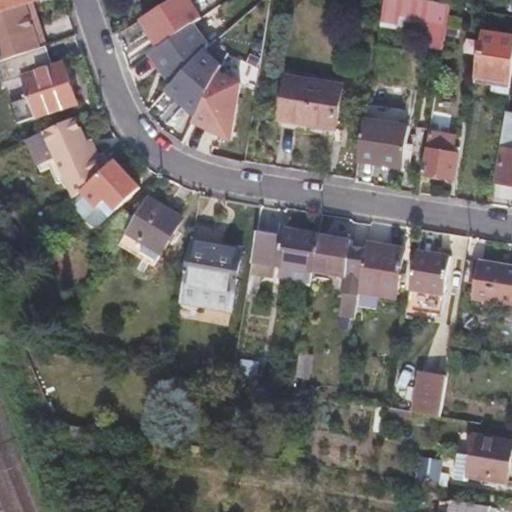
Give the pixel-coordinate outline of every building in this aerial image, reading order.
[(0,0),(0,60),(1,60),(40,47),(25,2),(30,0),(0,0)] [(30,0),(25,2),(40,47),(49,44),(33,0),(30,0)] [(159,44),(160,44),(194,21),(202,16),(191,0),(168,0),(144,16),(159,44)] [(431,34),(446,37),(452,3),(439,0),(436,0),(386,0),(385,9),(433,19),(431,34)] [(172,81),(173,82),(204,47),(205,48),(209,43),(194,21),(160,44),(159,44),(150,50),(172,81)] [(509,78),(511,60),(511,34),(482,30),(475,73),(509,78)] [(40,47),(1,60),(21,120),(80,99),(66,61),(57,64),(49,44),(40,47)] [(218,71),(219,71),(222,64),(205,48),(204,47),(173,82),(172,81),(166,87),(196,114),(197,114),(218,71)] [(291,68),(283,113),(337,122),(345,77),(291,68)] [(219,71),(218,71),(197,114),(196,114),(193,120),(231,139),(240,83),(219,71)] [(369,101),(359,158),(403,165),(414,109),(369,101)] [(337,122),(283,113),(282,122),(336,131),(337,122)] [(82,190),(106,168),(95,145),(91,146),(77,115),(44,130),(57,156),(75,197),(82,190)] [(44,130),(25,139),(36,165),(57,156),(44,130)] [(429,132),(423,171),(452,176),(457,147),(453,146),(455,137),(429,132)] [(511,146),(502,145),(496,180),(511,182),(511,146)] [(138,188),(114,161),(106,168),(82,190),(107,217),(138,188)] [(99,225),(107,217),(82,190),(75,197),(74,198),(73,205),(91,225),(99,225)] [(182,219),(146,197),(133,219),(117,243),(152,265),(182,219)] [(60,210),(41,228),(47,234),(67,217),(60,210)] [(117,243),(133,219),(124,212),(106,228),(109,234),(100,248),(110,255),(117,243)] [(311,268),(317,231),(275,225),(273,235),(254,232),(250,258),(281,263),(311,268)] [(208,230),(192,227),(178,302),(225,312),(238,251),(206,244),(208,230)] [(365,245),(347,243),(348,237),(317,231),(311,268),(342,273),(335,321),(352,324),(358,288),(365,245)] [(402,247),(366,240),(365,245),(358,288),(394,295),(402,247)] [(447,254),(415,249),(408,287),(440,293),(447,254)] [(511,264),(472,259),(468,282),(473,283),(471,296),(511,301),(511,264)] [(308,282),(311,268),(281,263),(279,277),(308,282)] [(309,354),(299,352),(295,375),(306,376),(309,354)] [(259,361),(241,359),(238,379),(248,380),(249,375),(257,376),(259,361)] [(427,412),(438,414),(445,375),(420,371),(413,409),(427,412)] [(427,412),(415,480),(426,482),(428,469),(438,471),(441,459),(431,457),(438,414),(427,412)] [(79,439),(81,424),(56,420),(64,436),(79,439)] [(511,441),(474,435),(467,476),(505,482),(511,441)] [(498,511),(499,507),(452,499),(449,511),(498,511)]
